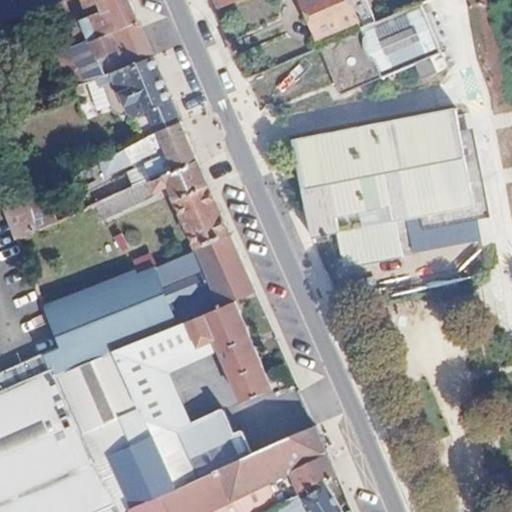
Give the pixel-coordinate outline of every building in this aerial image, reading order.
[(154,55),(129,0),(0,0),(0,23),(63,0),(85,0),(88,7),(100,3),(104,14),(77,23),(81,33),(86,32),(89,41),(59,53),(70,87),(155,57),(154,55)] [(211,0),(216,10),(241,0),(211,0)] [(305,0),(319,33),(358,17),(351,0),(305,0)] [(422,4),(322,46),(342,94),(419,61),(425,75),(441,68),(435,54),(441,52),(422,4)] [(9,148),(132,104),(134,111),(142,114),(151,110),(160,131),(161,131),(183,122),(155,57),(70,87),(19,104),(18,102),(0,108),(0,130),(2,130),(9,148)] [(457,104),(294,140),(314,238),(339,233),(347,270),(407,257),(399,221),(423,215),(478,204),(462,128),(457,104)] [(201,162),(183,122),(161,131),(160,131),(118,153),(124,166),(166,148),(169,153),(149,163),(150,165),(157,181),(160,179),(201,162)] [(478,204),(423,215),(426,229),(494,213),(474,125),(462,128),(478,204)] [(233,236),(201,162),(160,179),(157,181),(133,191),(99,205),(106,220),(156,198),(155,195),(173,187),(200,250),(233,236)] [(133,191),(157,181),(150,165),(137,170),(139,175),(128,179),(133,191)] [(40,230),(27,195),(6,204),(19,239),(40,230)] [(470,230),(440,249),(454,272),(485,253),(470,230)] [(132,249),(126,235),(119,237),(125,251),(132,249)] [(116,351),(236,302),(258,292),(233,236),(200,250),(160,266),(156,268),(144,273),(143,273),(140,272),(136,270),(131,270),(127,271),(43,306),(58,346),(45,352),(56,376),(116,351)] [(156,268),(151,257),(140,262),(144,273),(156,268)] [(183,432),(156,366),(218,341),(244,403),(273,390),(236,302),(116,351),(146,417),(183,432)] [(129,508),(252,456),(243,433),(234,436),(224,412),(183,432),(146,417),(116,351),(56,376),(80,424),(116,501),(121,511),(126,511),(125,509),(129,508)] [(0,511),(91,511),(116,501),(80,424),(56,376),(45,352),(0,373),(0,511)] [(272,511),(281,509),(282,511),(289,507),(326,483),(337,476),(336,474),(322,440),(317,429),(252,456),(129,508),(130,511),(272,511)] [(344,511),(326,483),(289,507),(292,511),(344,511)]
